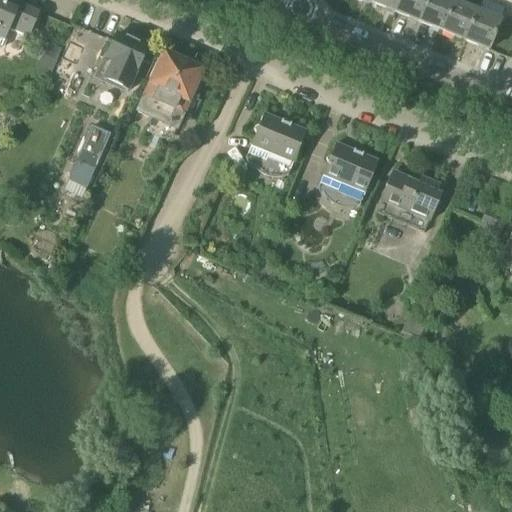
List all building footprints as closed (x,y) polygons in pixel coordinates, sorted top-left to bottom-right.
[(22,5),(23,0),(2,0),(1,4),(0,3),(0,41),(4,44),(10,31),(28,39),(40,13),(22,5)] [(396,13),(400,0),(374,0),(373,4),(396,13)] [(418,23),(427,0),(400,0),(396,13),(418,23)] [(441,32),(454,2),(448,0),(427,0),(418,23),(441,32)] [(464,42),(477,12),(454,2),(441,32),(464,42)] [(488,51),(500,21),(477,12),(464,42),(488,51)] [(136,73),(147,49),(116,36),(106,59),(136,73)] [(49,78),(63,49),(49,43),(36,72),(49,78)] [(172,137),(202,72),(164,55),(134,120),(172,137)] [(293,166),(306,133),(263,116),(250,148),(246,160),(247,165),(251,164),(253,167),(258,172),(262,176),(270,178),(277,179),(282,178),(287,176),(293,166)] [(61,196),(80,204),(110,136),(91,128),(61,196)] [(360,206),(378,163),(336,146),(322,178),(320,184),(319,189),(317,190),(319,195),(323,194),(325,196),(327,200),(330,202),(343,209),(349,209),(357,208),(360,206)] [(428,225),(440,196),(437,194),(440,186),(420,178),(418,183),(394,173),(380,205),(377,214),(373,213),(362,240),(395,254),(406,226),(424,234),(428,225)] [(501,233),(507,219),(486,210),(481,224),(501,233)] [(511,231),(509,240),(504,238),(493,264),(511,271),(511,231)] [(425,324),(407,317),(402,331),(420,338),(425,324)]
